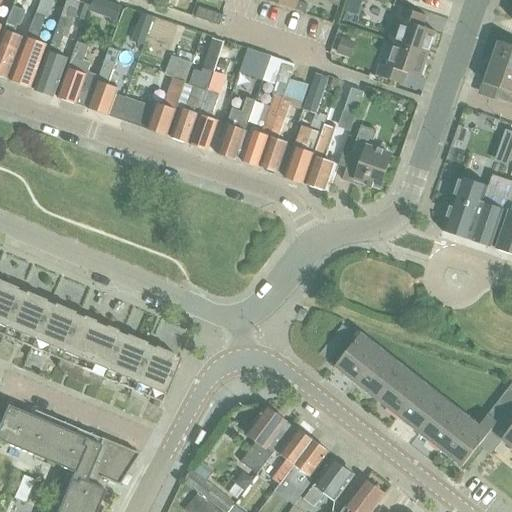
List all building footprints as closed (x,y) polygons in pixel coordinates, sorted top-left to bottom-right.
[(50,0),(41,0),(38,10),(11,82),(31,89),(47,46),(35,42),(44,18),(49,19),(55,2),(50,0)] [(71,0),(67,0),(35,91),(54,98),(68,60),(57,55),(63,37),(68,38),(80,3),(71,0)] [(122,6),(105,0),(93,0),(91,11),(117,21),(122,6)] [(299,0),(264,0),(264,1),(296,12),(296,11),(306,14),(308,7),(299,3),(299,0)] [(331,0),(329,6),(339,9),(341,0),(331,0)] [(14,35),(26,12),(14,7),(0,42),(0,77),(7,80),(23,39),(14,35)] [(395,45),(428,57),(436,34),(422,29),(426,17),(400,8),(388,42),(395,45)] [(196,19),(220,28),(224,17),(200,9),(196,19)] [(138,15),(124,10),(113,40),(127,45),(138,15)] [(342,39),(337,54),(351,59),(356,43),(342,39)] [(77,43),(57,99),(88,110),(95,90),(100,77),(88,73),(91,65),(84,62),(89,47),(77,43)] [(511,47),(499,43),(492,64),(511,70),(511,47)] [(428,57),(395,45),(387,67),(381,65),(377,77),(403,86),(407,74),(420,79),(428,57)] [(118,120),(125,99),(116,95),(118,90),(106,86),(109,76),(112,77),(121,52),(110,48),(95,90),(88,110),(108,117),(118,120)] [(171,139),(190,146),(214,74),(222,53),(210,48),(197,84),(201,86),(200,89),(194,87),(185,111),(181,110),(171,139)] [(118,120),(167,137),(192,64),(172,57),(165,77),(173,80),(167,99),(169,99),(166,108),(155,104),(154,109),(125,99),(118,120)] [(511,70),(492,64),(485,84),(498,89),(494,101),(511,107),(511,70)] [(251,132),(241,161),(244,163),(243,165),(251,167),(252,165),(260,168),(289,82),(293,69),(282,65),(272,93),(275,94),(261,135),(251,132)] [(214,74),(190,146),(208,152),(219,123),(208,119),(223,77),(214,74)] [(328,80),(316,76),(304,111),(315,115),(328,80)] [(289,82),(260,168),(266,170),(265,172),(274,175),(275,173),(277,174),(287,144),(277,141),(290,103),(300,107),(307,88),(289,82)] [(343,112),(338,128),(350,133),(356,117),(364,93),(352,89),(343,112)] [(233,109),(227,125),(216,156),(235,162),(256,101),(248,98),(243,112),(233,109)] [(315,155),(305,185),(326,192),(335,164),(325,161),(336,130),(325,126),(322,134),(315,155)] [(302,127),(284,178),(305,185),(315,155),(322,134),(302,127)] [(371,149),(377,132),(362,127),(359,134),(343,181),(355,185),(357,180),(381,188),(392,157),(371,149)] [(461,178),(443,232),(492,250),(505,212),(483,204),(489,188),(461,178)] [(497,250),(511,255),(511,211),(510,211),(509,213),(497,250)] [(7,285),(0,301),(0,309),(12,314),(21,292),(17,290),(17,289),(7,285)] [(21,292),(12,314),(26,320),(36,297),(26,293),(25,294),(21,292)] [(46,301),(36,297),(26,320),(40,326),(50,304),(45,303),(46,301)] [(54,306),(50,304),(40,326),(55,333),(65,309),(55,305),(54,306)] [(12,314),(0,309),(0,335),(2,336),(12,314)] [(65,309),(55,333),(69,339),(78,316),(74,315),(75,313),(65,309)] [(40,326),(26,320),(12,314),(2,336),(31,348),(40,326)] [(78,316),(69,339),(91,348),(100,326),(94,323),(95,322),(83,317),(83,318),(78,316)] [(69,339),(55,333),(40,326),(31,348),(60,360),(69,339)] [(100,326),(91,348),(112,357),(122,335),(117,333),(118,332),(106,327),(106,328),(100,326)] [(321,356),(328,362),(350,333),(343,327),(321,356)] [(126,337),(122,335),(112,357),(127,363),(137,340),(127,335),(126,337)] [(112,357),(91,348),(69,339),(60,360),(57,367),(59,370),(61,372),(64,375),(67,377),(70,379),(73,381),(76,383),(79,384),(83,385),(86,385),(90,386),(94,386),(97,385),(101,385),(103,379),(112,357)] [(347,353),(368,370),(380,355),(358,339),(347,353)] [(137,340),(127,363),(141,369),(150,347),(146,345),(146,344),(137,340)] [(141,369),(155,375),(165,352),(155,348),(155,349),(150,347),(141,369)] [(165,352),(155,375),(171,381),(180,359),(175,357),(175,356),(165,352)] [(357,385),(368,370),(347,353),(336,368),(357,385)] [(368,370),(390,387),(401,372),(380,355),(368,370)] [(103,379),(132,391),(141,369),(127,363),(112,357),(103,379)] [(161,403),(171,381),(155,375),(141,369),(132,391),(161,403)] [(390,387),(368,370),(357,385),(378,401),(390,387)] [(390,387),(411,403),(422,388),(401,372),(390,387)] [(511,385),(480,426),(494,438),(511,415),(511,385)] [(400,418),(411,403),(390,387),(378,401),(400,418)] [(411,403),(432,420),(444,405),(422,388),(411,403)] [(432,420),(411,403),(400,418),(421,434),(432,420)] [(432,420),(454,436),(465,422),(444,405),(432,420)] [(7,406),(0,422),(0,442),(73,473),(56,511),(95,511),(105,491),(100,489),(104,480),(119,486),(139,455),(101,438),(98,445),(7,406)] [(293,428),(266,407),(246,435),(257,444),(241,464),(257,476),(275,453),(293,428)] [(442,451),(454,436),(432,420),(421,434),(442,451)] [(465,422),(454,436),(475,453),(486,438),(465,422)] [(293,428),(275,453),(279,455),(297,431),(293,428)] [(511,428),(502,441),(511,448),(511,428)] [(274,481),(280,486),(313,443),(297,431),(279,455),(288,462),(274,481)] [(454,436),(442,451),(464,467),(475,453),(454,436)] [(313,443),(280,486),(288,491),(301,473),(311,480),(329,455),(313,443)] [(355,477),(354,476),(353,470),(348,466),(342,467),(334,461),(304,501),(314,508),(324,495),(335,503),(355,477)] [(32,498),(39,472),(24,468),(17,495),(32,498)] [(184,482),(223,511),(228,511),(235,503),(192,470),(184,482)] [(345,508),(342,511),(373,511),(385,496),(365,482),(345,508)] [(195,494),(181,511),(196,511),(205,501),(196,494),(195,494)] [(205,501),(196,511),(211,511),(215,508),(205,501)]
